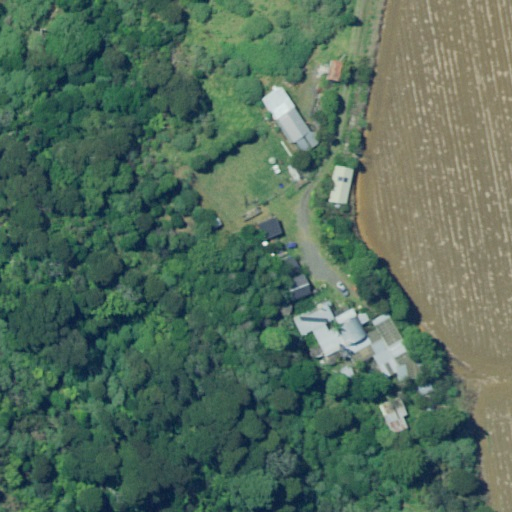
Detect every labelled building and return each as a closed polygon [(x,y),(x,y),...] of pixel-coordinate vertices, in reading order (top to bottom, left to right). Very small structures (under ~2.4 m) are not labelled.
[(337,61),(326,59),(322,78),(333,81),(337,61)] [(271,84),(258,94),(262,100),(258,103),(289,143),(292,141),(302,154),(317,143),(271,84)] [(347,168),(325,164),(322,182),(326,183),(323,200),(341,204),(347,168)] [(337,349),(322,304),(291,315),(297,334),(310,329),(319,355),(337,349)] [(350,315),(333,325),(343,343),(360,334),(350,315)] [(392,371),(392,365),(371,329),(362,334),(364,336),(342,349),(351,364),(368,354),(380,377),(392,371)] [(392,365),(392,371),(392,379),(413,379),(412,365),(392,365)] [(405,413),(396,395),(385,401),(389,408),(381,413),(386,423),(405,413)]
